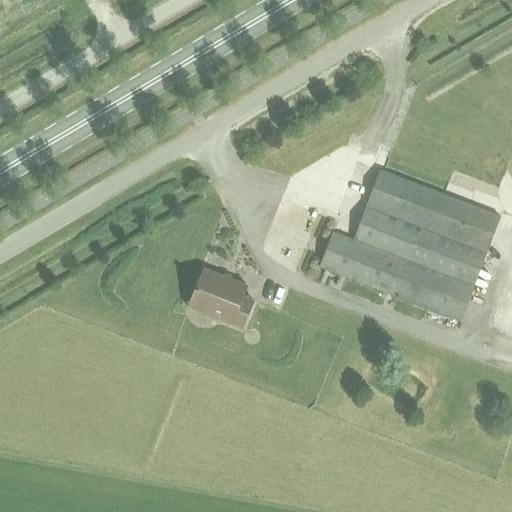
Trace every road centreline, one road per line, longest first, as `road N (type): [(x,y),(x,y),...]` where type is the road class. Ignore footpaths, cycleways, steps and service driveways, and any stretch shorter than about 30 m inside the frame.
road 1 (unclassified): [(422,0),(0,251)]
road 2 (primary): [(0,172),(293,0)]
road 3 (unclassified): [(0,104),(175,0)]
